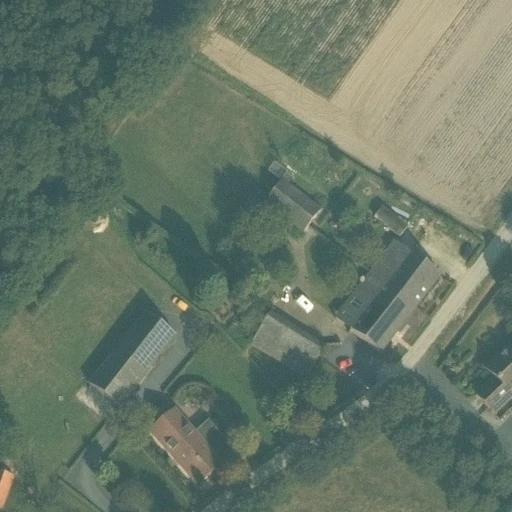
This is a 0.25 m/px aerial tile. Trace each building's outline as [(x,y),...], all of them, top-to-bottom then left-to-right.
[(263,205),(302,235),(320,211),(282,181),(263,205)] [(373,220),(399,240),(407,229),(382,209),(373,220)] [(393,275),(378,262),(351,296),(366,308),(347,331),(379,357),(415,310),(416,310),(417,309),(417,308),(439,280),(440,279),(409,255),(393,275)] [(144,315),(88,386),(119,411),(175,339),(144,315)] [(267,318),(250,345),(305,379),(322,352),(267,318)] [(511,396),(510,395),(511,393),(511,351),(502,362),(498,358),(485,371),(494,380),(475,397),(495,417),(511,400),(511,396)] [(198,488),(235,455),(206,422),(192,434),(172,412),(150,432),(198,488)] [(1,511),(14,479),(0,473),(0,511),(1,511)]
